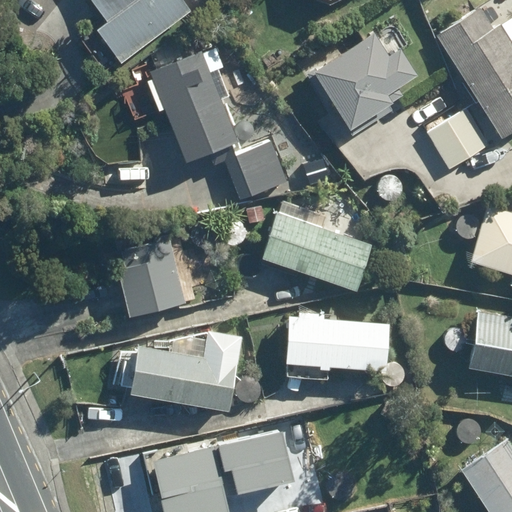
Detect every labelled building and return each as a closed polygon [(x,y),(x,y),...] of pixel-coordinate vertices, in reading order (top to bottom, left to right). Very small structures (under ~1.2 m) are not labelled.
[(87,0),(105,24),(94,32),(116,63),(187,12),(178,0),(87,0)] [(478,8),(434,36),(498,138),(511,129),(511,47),(499,26),(492,30),(478,8)] [(233,11),(222,19),(235,35),(246,27),(233,11)] [(324,59),(302,73),(322,105),(327,102),(346,132),(401,97),(396,89),(414,77),(397,51),(386,58),(371,33),(326,62),(324,59)] [(213,90),(207,73),(220,67),(211,45),(148,71),(151,79),(143,82),(156,112),(161,110),(182,163),(206,153),(212,166),(223,161),(239,200),(285,182),(269,142),(233,156),(229,145),(235,142),(217,100),(227,96),(223,87),(213,90)] [(424,133),(448,169),(487,144),(464,107),(424,133)] [(369,245),(319,228),(323,216),(278,200),(258,258),(353,291),(369,245)] [(467,262),(511,275),(511,213),(485,205),(467,262)] [(261,207),(245,210),(247,223),(262,220),(261,207)] [(123,271),(115,273),(126,317),(183,304),(166,235),(154,238),(155,244),(118,254),(123,271)] [(399,236),(386,241),(392,263),(405,259),(399,236)] [(511,378),(511,318),(476,312),(466,371),(511,378)] [(282,364),(316,366),(316,370),(326,370),(327,367),(382,371),(386,325),(320,320),(320,316),(296,314),(295,319),(285,318),(282,364)] [(126,396),(224,413),(238,338),(205,332),(200,359),(135,347),(126,396)] [(457,472),(484,511),(511,511),(511,453),(504,441),(457,472)] [(229,443),(187,452),(187,456),(158,462),(156,453),(141,457),(150,498),(157,496),(160,511),(225,511),(223,500),(231,498),(234,511),(247,509),(245,496),(240,498),(237,484),(249,482),(246,467),(234,470),(229,443)] [(321,511),(315,479),(265,489),(269,511),(321,511)]
